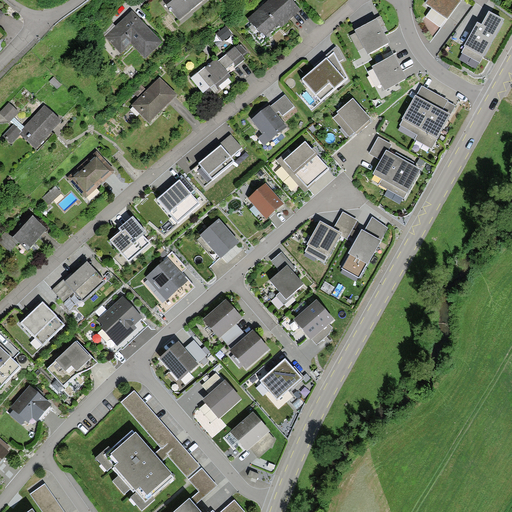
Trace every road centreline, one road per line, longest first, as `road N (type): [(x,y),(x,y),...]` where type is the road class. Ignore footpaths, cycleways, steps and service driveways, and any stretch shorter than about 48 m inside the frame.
road 1 (residential): [(0,310),(360,0)]
road 2 (tertiary): [(275,503),(307,425),(489,103)]
road 3 (residential): [(275,503),(236,483),(131,364)]
road 4 (residential): [(229,277),(344,187)]
road 5 (residential): [(489,103),(431,68),(414,45),(403,0)]
road 6 (residential): [(131,364),(229,277)]
road 7 (residential): [(131,364),(42,452)]
